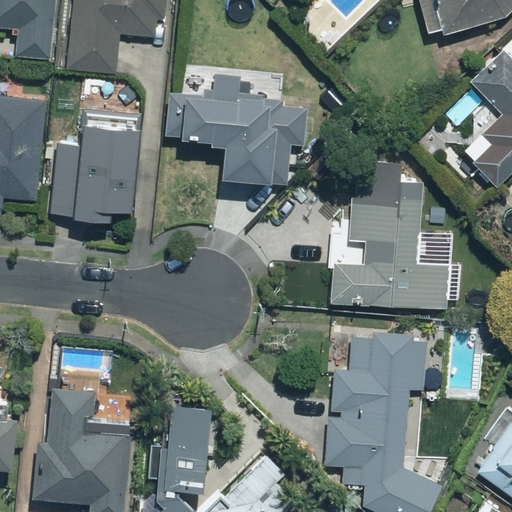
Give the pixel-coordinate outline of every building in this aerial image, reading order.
[(0,0),(0,19),(18,21),(17,28),(22,28),(20,50),(55,53),(60,0),(0,0)] [(77,0),(71,63),(121,68),(125,28),(159,32),(162,13),(169,13),(169,0),(77,0)] [(511,0),(442,0),(449,26),(497,13),(511,9),(511,8),(511,0)] [(477,152),(501,177),(511,167),(511,44),(509,41),(476,73),(507,104),(485,124),(495,135),(477,152)] [(195,87),(175,85),(172,127),(219,132),(218,135),(245,138),(242,171),(275,175),(276,158),(302,161),(308,103),(290,102),(291,92),(273,90),(274,88),(246,85),(246,86),(245,86),(246,70),(220,67),(218,83),(208,82),(208,87),(195,86),(195,87)] [(0,202),(7,203),(8,192),(41,196),(51,95),(0,90),(0,202)] [(78,127),(56,125),(47,213),(125,221),(126,210),(142,211),(153,100),(82,93),(78,127)] [(339,251),(336,293),(396,297),(450,302),(454,258),(421,255),(428,176),(404,174),(404,176),(377,174),(376,191),(357,189),(353,229),(371,230),(369,254),(339,251)] [(418,327),(376,323),(376,330),(355,328),(352,363),(338,362),(335,402),(347,403),(345,422),(344,422),(342,447),(343,447),(343,449),(367,451),(367,452),(390,454),(359,489),(383,511),(416,511),(418,511),(417,510),(434,492),(432,490),(437,484),(426,474),(421,479),(423,456),(424,456),(424,453),(423,453),(423,450),(408,448),(413,384),(426,385),(430,334),(422,333),(422,334),(417,334),(418,327)] [(44,432),(42,431),(37,488),(95,493),(93,510),(118,511),(127,511),(137,412),(98,408),(101,382),(57,378),(52,431),(44,431),(44,432)] [(0,454),(19,456),(24,406),(14,404),(15,390),(0,388),(0,454)] [(217,393),(175,390),(172,438),(154,437),(151,473),(210,478),(217,393)] [(511,421),(481,463),(511,486),(511,421)] [(459,457),(442,445),(430,462),(447,474),(459,457)] [(273,446),(205,511),(279,511),(299,493),(279,473),(289,464),(273,446)] [(201,511),(207,506),(179,480),(149,511),(201,511)] [(511,511),(496,501),(487,511),(511,511)]
